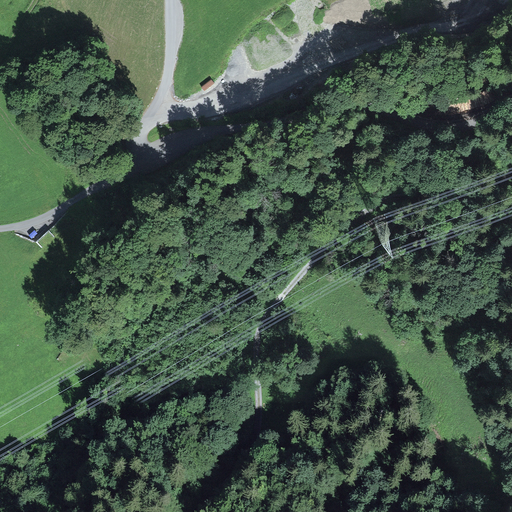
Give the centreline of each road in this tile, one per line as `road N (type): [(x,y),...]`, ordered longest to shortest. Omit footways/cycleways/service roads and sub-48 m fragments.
road 1 (track): [(511,173),(474,196),(392,197),(373,206),(265,316),(255,347),(253,443),(199,511)]
road 2 (unclassified): [(157,144),(340,104),(460,127),(511,101)]
road 3 (residential): [(0,227),(67,205),(157,144)]
road 4 (track): [(168,0),(162,96),(138,131),(140,153)]
